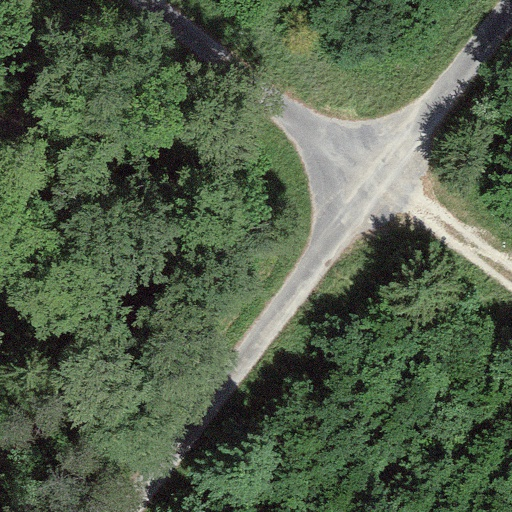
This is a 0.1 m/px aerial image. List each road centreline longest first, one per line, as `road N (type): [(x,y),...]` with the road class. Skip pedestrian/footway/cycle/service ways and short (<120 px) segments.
road 1 (track): [(121,511),(372,185)]
road 2 (track): [(130,0),(372,185)]
road 3 (track): [(372,185),(511,5)]
road 4 (track): [(372,185),(511,288)]
